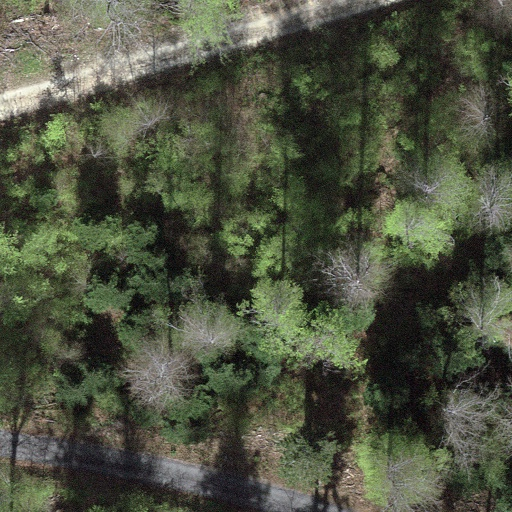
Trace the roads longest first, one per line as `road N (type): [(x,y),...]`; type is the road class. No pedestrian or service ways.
road 1 (track): [(362,0),(0,108)]
road 2 (unclassified): [(309,511),(0,443)]
